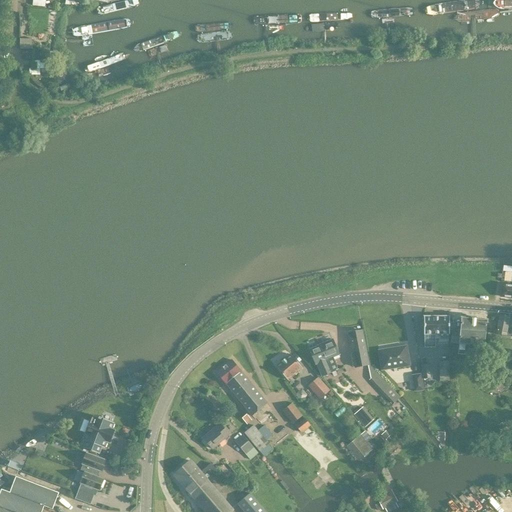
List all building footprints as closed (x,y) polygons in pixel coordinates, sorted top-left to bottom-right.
[(139,5),(139,1),(138,0),(137,0),(125,0),(101,6),(97,8),(96,10),(97,14),(98,16),(103,15),(136,7),(139,5)] [(481,0),(467,0),(429,4),(426,5),(425,7),(424,10),(425,12),(427,14),(434,15),(458,12),(460,11),(479,9),(486,5),(486,2),(481,0)] [(511,0),(496,0),(496,1),(495,5),(498,7),(505,10),(511,9),(511,0)] [(413,7),(411,6),(373,10),(371,12),(371,15),(371,16),(373,18),(376,18),(413,15),(415,13),(417,10),(416,8),(415,7),(413,7)] [(352,13),(350,12),(313,13),(310,14),(309,16),(309,19),(311,21),(313,21),(349,20),(352,18),(353,16),(353,14),(352,13)] [(300,14),(298,13),(259,15),(257,18),(256,20),(257,23),(259,24),(262,25),(298,22),(300,20),(300,16),(300,14)] [(241,18),(238,18),(193,24),(187,27),(187,29),(189,30),(194,32),(237,27),(242,26),(244,25),(245,23),(245,21),(244,19),(241,18)] [(130,20),(128,21),(78,28),(75,30),(73,34),(74,37),(79,38),(130,30),(134,27),(135,24),(133,21),(130,20)] [(179,30),(177,30),(167,32),(140,42),(134,47),(133,49),(135,51),(140,51),(144,50),(176,38),(180,35),(181,34),(180,31),(179,30)] [(127,50),(123,50),(89,62),(87,64),(86,67),(86,70),(89,72),(126,59),(129,57),(132,52),(131,51),(127,50)] [(511,285),(502,285),(500,296),(511,297),(511,285)] [(500,315),(496,334),(501,335),(501,338),(511,339),(511,337),(511,336),(511,329),(510,334),(506,333),(509,316),(500,315)] [(424,316),(424,335),(425,335),(425,347),(435,347),(435,335),(449,335),(449,316),(424,316)] [(484,350),(486,320),(461,318),(460,331),(451,330),(450,342),(458,343),(457,353),(468,354),(468,348),(484,350)] [(361,331),(349,333),(355,368),(368,365),(361,331)] [(322,376),(332,372),(336,371),(337,367),(333,356),(338,354),(333,340),(323,343),(324,346),(318,348),(318,347),(310,350),(316,363),(317,363),(322,376)] [(382,370),(402,367),(409,366),(406,346),(378,351),(382,370)] [(302,367),(291,354),(276,366),(287,379),(302,367)] [(252,416),(267,403),(232,360),(216,372),(252,416)] [(439,361),(440,380),(449,380),(449,361),(439,361)] [(423,378),(431,377),(429,364),(421,365),(423,378)] [(393,405),(398,399),(400,397),(370,365),(368,366),(370,378),(369,380),(393,405)] [(421,374),(412,376),(414,391),(423,390),(421,374)] [(318,378),(309,386),(318,396),(323,392),(325,394),(329,390),(318,378)] [(283,388),(274,395),(273,395),(280,406),(291,398),(283,388)] [(337,398),(328,407),(332,412),(342,404),(337,398)] [(292,423),(302,415),(293,403),(283,410),(292,423)] [(271,411),(258,422),(270,437),(283,426),(271,411)] [(84,419),(79,431),(85,433),(86,434),(84,438),(87,439),(84,447),(99,453),(101,446),(104,447),(107,441),(110,443),(114,431),(111,430),(113,424),(101,419),(102,418),(99,417),(99,418),(93,416),(91,421),(90,420),(90,422),(84,419)] [(305,418),(296,425),(302,432),(310,425),(305,418)] [(203,438),(212,449),(229,435),(219,424),(203,438)] [(259,451),(269,443),(253,425),(244,432),(259,451)] [(289,464),(304,453),(287,430),(272,441),(289,464)] [(253,448),(243,435),(235,441),(245,454),(253,448)] [(346,446),(358,461),(373,449),(360,435),(346,446)] [(80,470),(84,472),(97,477),(97,476),(99,471),(101,472),(106,460),(86,452),(81,464),(82,465),(80,470)] [(174,475),(195,500),(202,509),(198,511),(231,511),(233,510),(204,476),(207,474),(208,476),(216,469),(211,463),(200,472),(191,461),(174,475)] [(300,475),(307,484),(315,477),(308,468),(300,475)] [(104,479),(97,476),(97,477),(84,472),(80,483),(81,484),(78,490),(95,496),(97,490),(99,491),(104,479)] [(10,492),(44,506),(52,509),(59,493),(16,477),(10,492)] [(67,493),(76,497),(78,490),(69,487),(67,493)] [(0,492),(0,507),(12,511),(41,511),(44,506),(10,492),(1,489),(0,492)] [(377,498),(383,508),(397,501),(391,490),(377,498)] [(244,511),(265,511),(250,493),(237,504),(244,511)]
